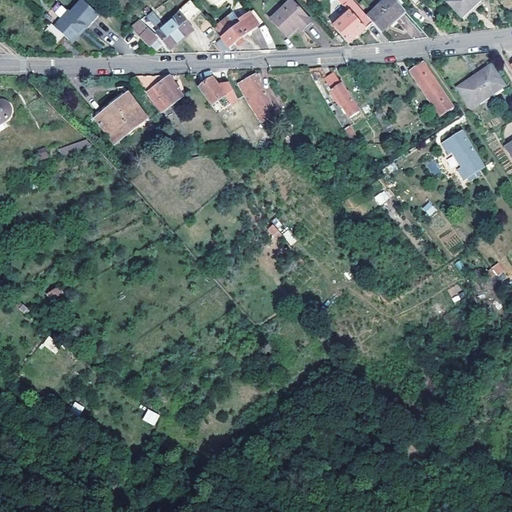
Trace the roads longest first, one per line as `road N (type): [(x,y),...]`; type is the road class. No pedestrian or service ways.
road 1 (residential): [(0,65),(355,56),(489,38)]
road 2 (track): [(331,357),(415,454),(457,459),(511,504)]
road 3 (track): [(331,357),(202,462),(217,476),(190,511)]
